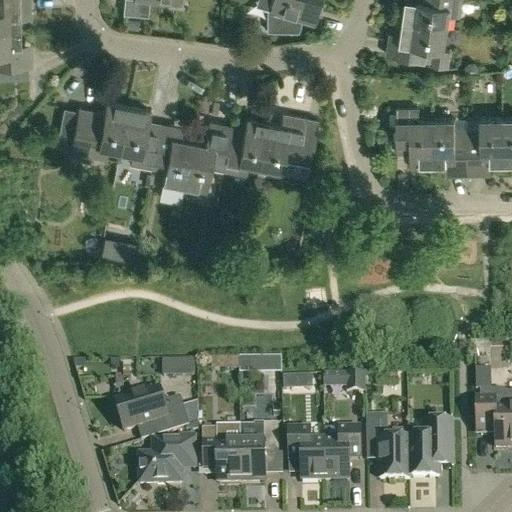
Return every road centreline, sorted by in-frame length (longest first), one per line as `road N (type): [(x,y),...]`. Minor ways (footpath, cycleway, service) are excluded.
road 1 (residential): [(347,63),(114,48),(91,32),(84,0)]
road 2 (residential): [(0,255),(38,319),(100,511)]
road 3 (residential): [(511,209),(397,207),(370,190),(347,63)]
